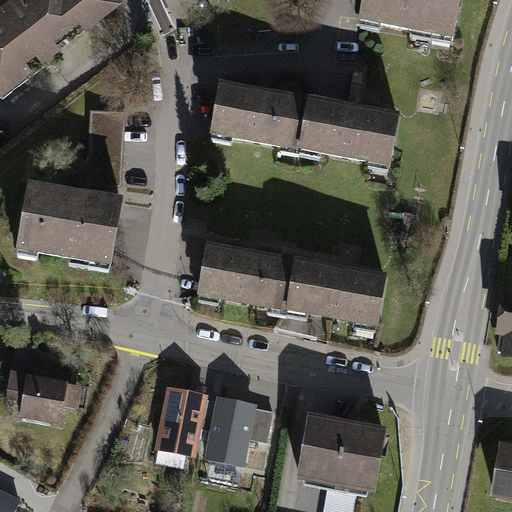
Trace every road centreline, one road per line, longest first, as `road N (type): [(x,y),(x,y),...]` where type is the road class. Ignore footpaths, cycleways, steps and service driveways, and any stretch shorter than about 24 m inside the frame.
road 1 (primary): [(453,397),(511,79)]
road 2 (residential): [(453,397),(138,340)]
road 3 (residential): [(138,340),(165,227),(169,60)]
road 4 (residential): [(138,340),(61,511)]
road 5 (residential): [(138,340),(0,317)]
